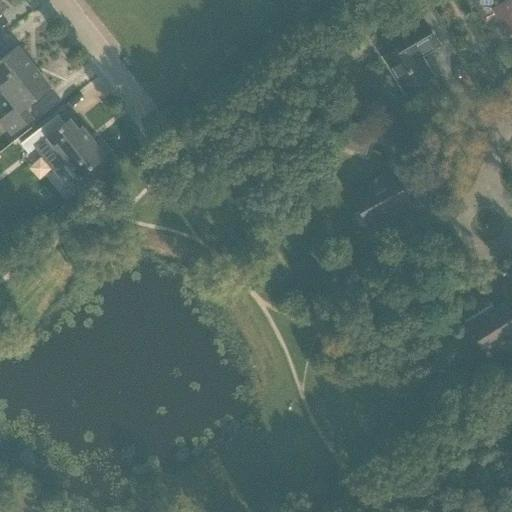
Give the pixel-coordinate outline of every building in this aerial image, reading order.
[(511,0),(476,0),(487,17),(500,9),(511,28),(511,0)] [(406,92),(433,76),(419,53),(438,42),(424,20),(387,42),(392,51),(384,56),(406,92)] [(35,68),(18,46),(0,59),(0,88),(4,93),(35,68)] [(24,107),(50,87),(35,68),(4,93),(16,109),(1,121),(12,135),(34,119),(24,107)] [(59,114),(21,143),(29,153),(39,145),(56,167),(67,160),(80,177),(105,157),(82,127),(78,130),(70,120),(65,123),(59,114)] [(314,145),(321,156),(342,145),(344,146),(364,152),(372,129),(354,123),(314,145)] [(413,204),(395,172),(395,171),(353,194),(354,195),(357,193),(375,225),(372,227),(373,228),(414,205),(413,204)] [(485,349),(498,341),(502,347),(511,340),(511,308),(507,301),(484,315),(482,312),(467,321),(485,349)]
